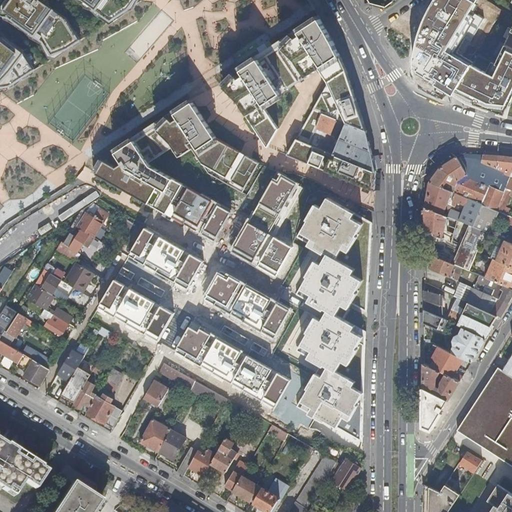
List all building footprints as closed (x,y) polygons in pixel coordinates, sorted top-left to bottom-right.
[(4,0),(1,5),(40,39),(49,52),(79,37),(64,15),(44,0),(85,0),(108,17),(126,4),(129,0),(4,0)] [(443,91),(453,96),(467,102),(497,113),(509,117),(511,109),(511,32),(510,32),(494,65),(482,57),(477,66),(447,44),(456,32),(467,40),(481,19),(470,11),(478,0),(434,0),(428,9),(426,15),(418,37),(415,57),(414,67),(437,83),(435,86),(443,91)] [(240,105),(269,148),(279,129),(264,106),(320,69),(329,83),(321,95),(322,96),(336,103),(350,75),(319,20),(242,71),(244,76),(239,78),(237,75),(225,87),(238,100),(240,105)] [(0,33),(0,89),(0,90),(32,67),(21,50),(2,34),(0,33)] [(321,95),(315,110),(367,131),(350,75),(336,103),(322,96),(321,95)] [(97,174),(215,242),(231,213),(150,166),(152,163),(173,149),(180,158),(192,149),(210,173),(242,193),(260,164),(216,138),(193,103),(104,161),(97,174)] [(315,110),(307,124),(341,138),(339,144),(317,135),(312,146),(376,172),(367,131),(315,110)] [(288,155),(375,191),(379,175),(312,146),(296,140),(288,155)] [(467,158),(467,154),(454,159),(440,168),(429,182),(482,204),(496,210),(506,188),(510,178),(511,173),(511,157),(499,156),(483,155),(482,162),(467,158)] [(482,162),(483,155),(467,154),(467,158),(482,162)] [(462,213),(459,221),(473,227),(482,204),(429,182),(425,207),(425,208),(443,215),(446,206),(449,207),(450,205),(451,205),(452,204),(451,204),(453,200),(457,202),(465,205),(462,213)] [(511,195),(511,190),(506,188),(496,210),(498,211),(503,213),(506,206),(511,195)] [(327,255),(335,257),(341,247),(344,242),(349,245),(351,242),(352,243),(356,236),(355,235),(361,223),(351,217),(345,214),(348,209),(327,197),(321,208),(316,205),(312,212),(310,212),(305,220),(307,221),(300,232),(311,238),(317,241),(314,247),(316,248),(315,250),(323,254),(323,252),(327,255)] [(450,208),(462,213),(465,205),(457,202),(455,205),(452,204),(451,205),(450,208),(449,207),(446,206),(443,215),(447,217),(450,208)] [(495,219),(498,211),(496,210),(482,204),(473,227),(486,233),(487,233),(490,234),(495,219)] [(92,205),(88,211),(95,215),(98,209),(92,205)] [(511,210),(511,208),(506,206),(503,213),(510,216),(511,210)] [(85,214),(81,212),(80,212),(79,213),(73,224),(75,225),(89,234),(94,237),(108,214),(99,208),(98,209),(95,215),(88,211),(85,214)] [(444,228),(466,237),(454,264),(456,265),(463,268),(469,271),(486,233),(473,227),(459,221),(447,217),(443,215),(425,208),(425,230),(441,238),(444,228)] [(459,221),(462,213),(450,208),(447,217),(459,221)] [(354,212),(348,209),(345,214),(351,217),(354,212)] [(370,222),(354,212),(351,217),(361,223),(355,235),(356,236),(352,243),(351,242),(349,245),(346,250),(341,247),(335,257),(353,268),(350,273),(361,279),(365,279),(370,222)] [(511,216),(510,216),(503,213),(499,221),(511,224),(511,216)] [(131,232),(134,226),(123,220),(120,226),(131,232)] [(140,294),(160,260),(154,222),(120,282),(140,294)] [(83,244),(89,234),(75,225),(72,230),(75,232),(73,235),(70,234),(65,242),(62,240),(57,249),(65,254),(73,260),(75,257),(79,250),(83,244)] [(490,244),(494,236),(490,234),(487,233),(483,241),(490,244)] [(89,234),(83,244),(87,246),(94,237),(89,234)] [(308,243),(314,247),(317,241),(311,238),(308,243)] [(511,242),(506,240),(497,261),(511,266),(511,242)] [(328,310),(334,314),(339,306),(340,303),(343,298),(348,300),(349,299),(351,300),(356,292),(354,291),(361,279),(350,273),(353,268),(335,257),(327,255),(322,265),(316,262),(312,269),(310,268),(306,276),(308,277),(301,289),(312,295),(317,298),(315,303),(316,304),(315,306),(323,310),(324,308),(328,310)] [(452,272),(455,267),(456,265),(454,264),(436,256),(431,269),(460,282),(462,283),(465,277),(452,272)] [(495,260),(487,278),(511,289),(511,287),(511,266),(497,261),(495,260)] [(82,292),(94,272),(78,262),(70,275),(58,268),(57,269),(54,267),(51,273),(60,279),(61,280),(65,282),(66,282),(73,287),(82,292)] [(54,267),(48,263),(44,269),(48,272),(51,273),(54,267)] [(0,292),(13,272),(7,269),(0,279),(0,292)] [(39,287),(48,272),(44,269),(35,284),(39,287)] [(57,286),(61,280),(60,279),(51,273),(42,288),(52,295),(55,290),(57,286)] [(508,304),(511,297),(511,288),(511,289),(487,278),(480,275),(478,282),(487,286),(496,290),(493,297),(508,304)] [(358,307),(364,311),(365,279),(361,279),(348,300),(345,306),(340,303),(339,306),(347,310),(351,303),(358,307)] [(462,283),(460,282),(454,296),(465,301),(473,288),(471,287),(462,283)] [(53,314),(54,312),(55,310),(49,306),(55,296),(52,295),(42,288),(39,287),(35,284),(26,298),(50,312),(53,314)] [(496,290),(487,286),(483,293),(493,297),(496,290)] [(473,288),(465,301),(468,302),(498,315),(501,316),(508,304),(493,297),(483,293),(475,289),(473,288)] [(442,295),(424,291),(424,309),(441,314),(442,295)] [(309,300),(315,303),(317,298),(312,295),(309,300)] [(345,306),(348,300),(343,298),(340,303),(345,306)] [(447,319),(454,323),(457,316),(460,317),(466,303),(457,299),(447,319)] [(484,337),(498,315),(468,302),(460,317),(457,325),(463,328),(484,337)] [(22,303),(18,310),(25,314),(29,308),(22,303)] [(55,312),(54,314),(55,315),(69,323),(73,317),(58,308),(55,312)] [(329,367),(334,370),(344,354),(351,357),(351,356),(355,348),(361,335),(345,326),(347,321),(334,314),(328,310),(325,316),(322,321),(317,318),(313,326),(311,324),(306,333),(308,334),(302,346),(312,351),(318,354),(315,359),(317,360),(316,362),(324,366),(325,365),(329,367)] [(31,327),(34,322),(17,312),(14,316),(9,325),(8,326),(18,332),(24,323),(31,327)] [(69,323),(55,315),(54,314),(53,314),(50,312),(47,317),(52,321),(48,327),(63,336),(70,325),(69,324),(69,323)] [(0,335),(1,337),(8,326),(9,325),(6,323),(0,318),(0,335)] [(15,337),(18,332),(8,326),(1,337),(0,338),(0,339),(8,344),(12,337),(10,336),(11,335),(15,337)] [(110,340),(113,334),(101,327),(98,333),(110,340)] [(454,347),(451,353),(455,354),(463,358),(472,362),(487,339),(484,337),(463,328),(460,333),(456,337),(454,340),(454,347)] [(438,339),(424,332),(424,340),(435,345),(438,339)] [(353,380),(350,386),(360,392),(361,335),(355,348),(351,356),(351,357),(344,354),(334,370),(353,380)] [(22,353),(8,344),(0,339),(0,351),(20,363),(19,366),(25,369),(28,364),(30,366),(24,376),(40,385),(49,369),(45,366),(33,360),(27,356),(22,353)] [(78,351),(73,348),(68,357),(58,374),(65,378),(70,381),(79,366),(69,361),(71,358),(73,360),(78,351)] [(452,377),(463,358),(455,354),(451,353),(441,348),(435,359),(437,360),(433,368),(440,372),(441,371),(452,377)] [(309,356),(315,359),(318,354),(312,351),(309,356)] [(37,353),(33,360),(45,366),(49,369),(53,362),(37,353)] [(511,354),(502,370),(511,375),(511,354)] [(168,356),(164,363),(170,366),(177,370),(181,363),(168,356)] [(96,365),(84,358),(79,366),(70,381),(69,383),(64,393),(76,400),(86,384),(93,371),(96,365)] [(160,371),(176,380),(181,372),(177,370),(170,366),(164,363),(160,371)] [(104,368),(97,364),(96,365),(93,371),(100,375),(104,368)] [(441,371),(440,372),(433,368),(424,364),(424,388),(447,400),(449,400),(460,381),(452,377),(441,371)] [(334,370),(329,367),(323,378),(318,375),(314,382),(312,381),(307,389),(309,390),(302,402),(309,406),(315,409),(312,414),(314,415),(313,417),(321,421),(322,419),(334,426),(343,410),(348,413),(360,392),(350,386),(344,383),(347,377),(334,370)] [(123,374),(112,368),(106,378),(102,386),(113,391),(123,374)] [(511,375),(502,370),(498,369),(459,432),(511,466),(511,375)] [(176,380),(191,389),(195,381),(194,380),(181,372),(176,380)] [(353,380),(347,377),(344,383),(350,386),(353,380)] [(151,403),(154,404),(158,406),(168,388),(154,381),(144,398),(151,403)] [(191,390),(207,399),(212,390),(195,381),(191,389),(191,390)] [(90,386),(86,384),(76,400),(75,403),(74,405),(82,410),(85,405),(90,408),(97,396),(97,394),(95,393),(92,391),(90,395),(85,392),(90,386)] [(442,410),(447,400),(424,388),(424,402),(424,414),(423,418),(424,427),(431,429),(442,410)] [(207,399),(222,408),(227,399),(212,390),(207,399)] [(334,426),(361,442),(360,392),(348,413),(343,410),(334,426)] [(62,395),(75,403),(76,400),(64,393),(62,395)] [(101,399),(97,396),(90,408),(87,412),(87,413),(113,428),(123,411),(110,404),(113,399),(104,394),(101,399)] [(307,411),(312,414),(315,409),(309,406),(307,411)] [(142,439),(160,450),(168,435),(171,429),(154,419),(142,439)] [(268,431),(286,441),(289,434),(272,424),(268,431)] [(215,430),(211,428),(205,438),(209,440),(215,430)] [(183,443),(168,435),(160,450),(175,458),(183,443)] [(287,442),(310,455),(312,451),(314,448),(291,435),(287,442)] [(234,443),(226,437),(216,454),(211,463),(226,472),(235,456),(238,452),(231,448),(234,443)] [(0,485),(4,488),(3,490),(15,497),(24,482),(36,490),(46,474),(35,466),(36,465),(13,449),(12,451),(0,443),(0,485)] [(216,454),(201,445),(198,451),(189,466),(196,470),(198,471),(197,473),(203,477),(211,463),(216,454)] [(192,447),(177,472),(184,476),(189,466),(198,451),(192,447)] [(460,463),(474,473),(478,467),(482,460),(468,451),(460,463)] [(326,455),(290,511),(304,511),(336,461),(326,455)] [(332,479),(348,489),(362,467),(357,464),(354,462),(346,457),(332,479)] [(225,486),(233,491),(242,476),(248,465),(241,460),(225,486)] [(245,478),(242,476),(233,491),(252,502),(261,487),(245,478)] [(261,487),(252,502),(268,511),(267,511),(274,511),(291,486),(284,482),(276,478),(268,491),(261,487)] [(422,511),(448,511),(460,495),(445,485),(440,492),(423,484),(423,504),(422,511)] [(511,511),(511,493),(498,484),(487,501),(495,507),(491,511),(511,511)] [(99,511),(103,506),(72,486),(54,511),(99,511)]
